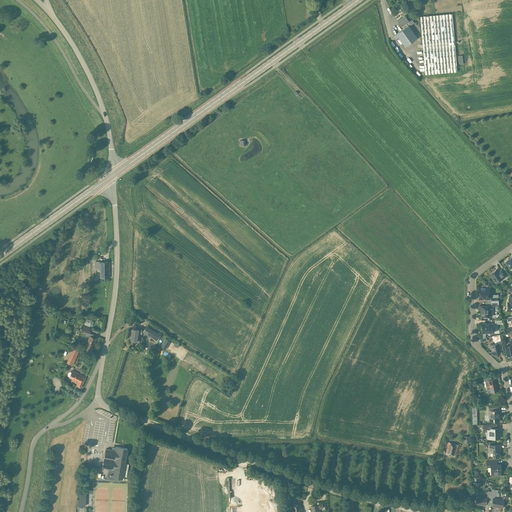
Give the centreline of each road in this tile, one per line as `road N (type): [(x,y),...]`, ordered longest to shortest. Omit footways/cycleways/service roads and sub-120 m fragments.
road 1 (tertiary): [(436,511),(322,488),(99,401)]
road 2 (primary): [(112,176),(357,0)]
road 3 (tertiary): [(102,356),(117,259),(112,176)]
road 4 (unclassified): [(112,176),(102,108),(48,11)]
road 5 (residential): [(503,368),(473,344),(471,279),(511,246)]
road 6 (primary): [(0,257),(112,176)]
